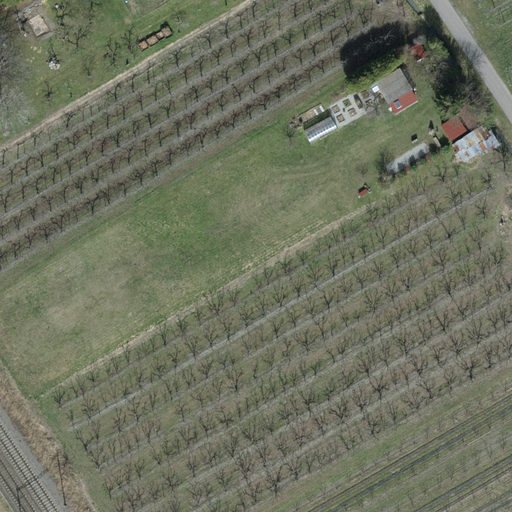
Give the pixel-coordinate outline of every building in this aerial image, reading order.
[(29,0),(16,6),(30,37),(56,25),(43,0),(29,0)] [(425,54),(419,44),(412,49),(417,58),(425,54)] [(414,99),(397,72),(379,83),(397,110),(414,99)] [(478,123),(468,109),(444,125),(454,140),(478,123)] [(495,141),(486,126),(454,144),(463,159),(495,141)]
